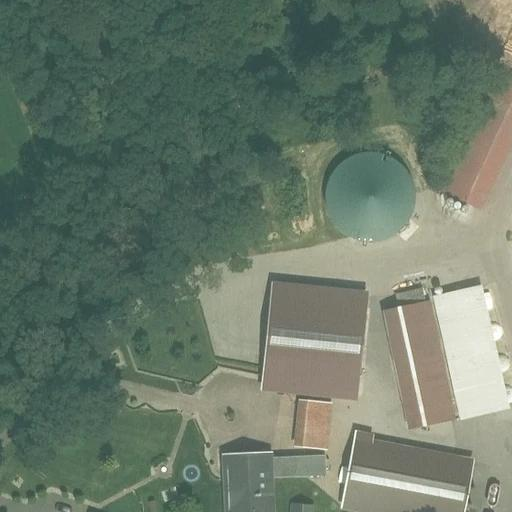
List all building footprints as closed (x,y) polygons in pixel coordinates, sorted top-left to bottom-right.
[(511,137),(511,75),(493,67),(447,166),(490,186),(511,137)] [(327,219),(389,251),(424,183),(363,151),(327,219)] [(367,290),(272,280),(260,388),(356,398),(367,290)] [(482,283),(432,294),(459,418),(509,407),(482,283)] [(408,426),(454,417),(429,298),(383,308),(408,426)] [(298,448),(332,448),(333,401),(299,400),(298,448)] [(462,511),(473,457),(354,434),(340,507),(365,511),(462,511)] [(274,511),(272,451),(220,453),(222,511),(274,511)] [(315,511),(316,504),(290,503),(290,511),(315,511)]
